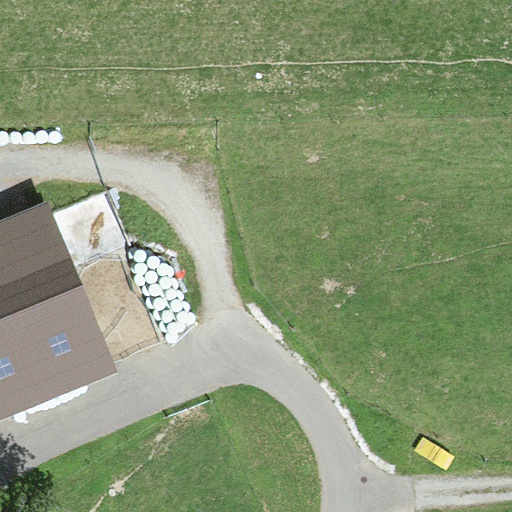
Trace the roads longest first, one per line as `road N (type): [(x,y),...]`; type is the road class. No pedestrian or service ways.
road 1 (track): [(0,165),(125,168),(189,193),(233,329),(320,405),(334,511)]
road 2 (track): [(348,511),(511,497)]
